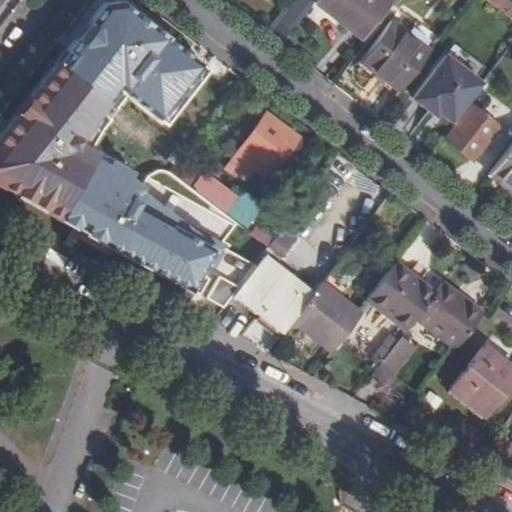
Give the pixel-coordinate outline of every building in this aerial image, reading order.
[(120,0),(108,0),(97,3),(0,127),(0,188),(192,293),(217,245),(130,168),(75,139),(115,86),(156,119),(199,62),(120,0)] [(310,0),(289,0),(266,32),(281,44),(313,2),(310,0)] [(314,0),(313,2),(362,40),(392,0),(314,0)] [(485,0),(508,17),(511,20),(511,5),(505,0),(485,0)] [(501,26),(511,34),(511,20),(508,17),(501,26)] [(364,63),(399,90),(429,51),(392,23),(364,63)] [(482,83),(443,54),(411,95),(450,125),(482,83)] [(173,133),(198,147),(236,78),(211,64),(173,133)] [(496,127),(471,108),(447,138),(473,159),(496,127)] [(228,167),(246,180),(254,170),(265,179),(298,137),(266,114),(228,167)] [(511,143),(489,174),(511,190),(511,188),(511,143)] [(184,182),(192,187),(194,185),(248,224),(260,206),(244,193),(239,200),(202,173),(200,176),(185,165),(177,177),(184,182)] [(254,170),(246,180),(258,190),(265,179),(254,170)] [(305,231),(277,244),(287,267),(315,254),(305,231)] [(253,263),(259,255),(244,246),(238,255),(253,263)] [(288,320),(311,293),(262,255),(230,293),(279,331),(288,320)] [(418,282),(393,262),(389,267),(414,286),(418,282)] [(414,317),(433,292),(418,282),(414,286),(389,267),(365,299),(404,329),(414,317)] [(455,348),(478,317),(455,298),(457,294),(442,281),(433,292),(414,317),(455,348)] [(358,313),(319,282),(311,293),(288,320),(328,352),(358,313)] [(478,317),(482,313),(457,294),(455,298),(478,317)] [(354,325),(347,336),(365,347),(372,335),(354,325)] [(400,334),(371,372),(383,383),(414,346),(400,334)] [(511,375),(511,370),(485,348),(454,390),(484,413),(511,375)]
